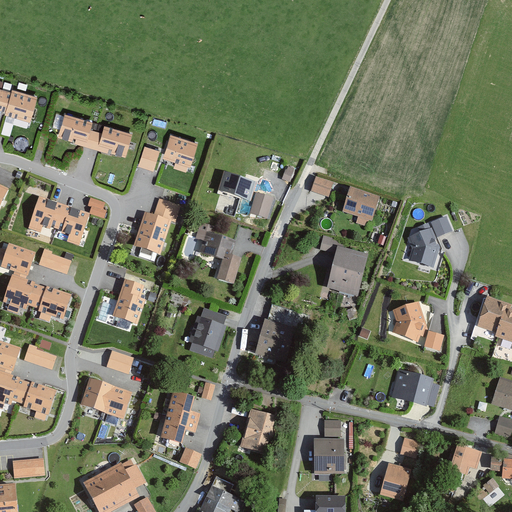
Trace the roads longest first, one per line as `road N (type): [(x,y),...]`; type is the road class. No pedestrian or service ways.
road 1 (residential): [(0,157),(101,193),(115,213),(70,355),(63,425),(43,442),(0,446)]
road 2 (residential): [(227,380),(275,235),(387,0)]
road 3 (residential): [(227,380),(511,449)]
road 4 (residential): [(178,511),(212,444),(227,380)]
